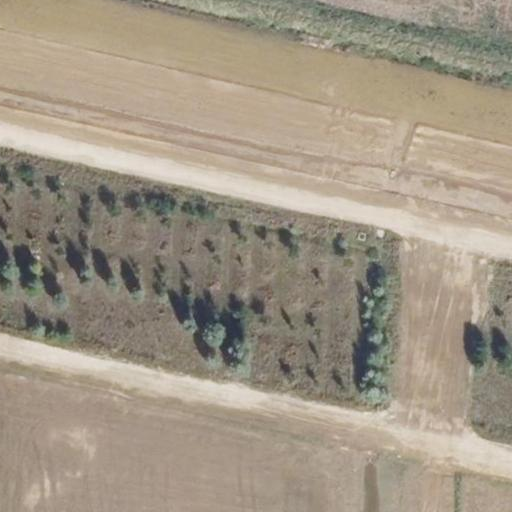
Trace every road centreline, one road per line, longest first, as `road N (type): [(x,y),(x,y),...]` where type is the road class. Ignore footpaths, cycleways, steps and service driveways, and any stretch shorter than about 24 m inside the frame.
road 1 (track): [(0,349),(511,464)]
road 2 (track): [(0,135),(511,249)]
